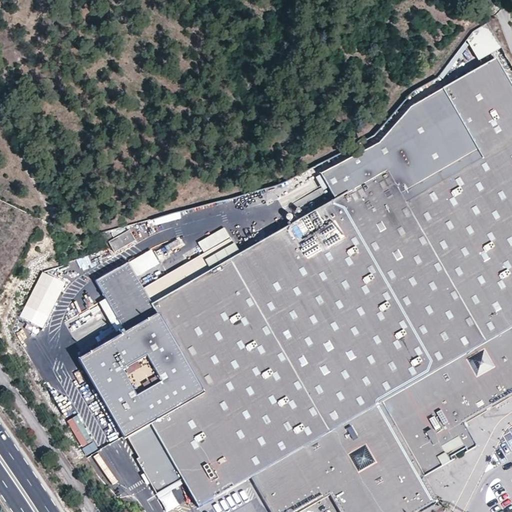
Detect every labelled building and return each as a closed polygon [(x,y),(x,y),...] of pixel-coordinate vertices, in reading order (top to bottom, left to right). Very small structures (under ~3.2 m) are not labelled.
[(500,47),(487,23),(472,31),(466,39),(479,59),(500,47)] [(136,275),(129,262),(96,281),(126,332),(79,359),(125,438),(127,436),(139,456),(136,458),(148,477),(156,492),(182,477),(198,506),(250,476),(253,481),(270,511),(299,511),(330,495),(340,511),(419,511),(439,501),(425,476),(452,460),(450,457),(465,449),(467,451),(476,445),(464,423),(511,395),(511,85),(496,58),(443,88),(433,93),(412,106),(377,141),(319,173),(334,199),(242,252),(235,256),(153,303),(152,304),(157,314),(149,318),(127,280),(136,275)] [(143,288),(153,303),(235,256),(242,252),(226,226),(200,240),(206,251),(143,288)] [(127,239),(133,236),(129,229),(109,241),(114,251),(130,243),(127,239)] [(43,328),(63,282),(40,272),(19,318),(43,328)] [(127,280),(149,318),(157,314),(152,304),(153,303),(143,288),(136,275),(127,280)]
